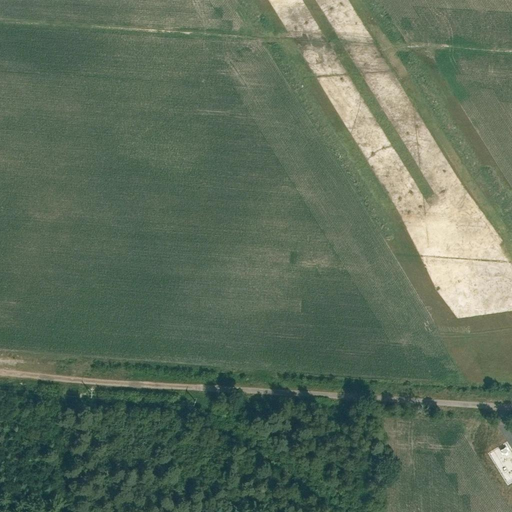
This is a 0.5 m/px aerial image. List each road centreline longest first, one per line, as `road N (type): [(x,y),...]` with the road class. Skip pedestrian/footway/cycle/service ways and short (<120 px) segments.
road 1 (unclassified): [(511,403),(52,372)]
road 2 (track): [(63,511),(52,372),(0,369)]
